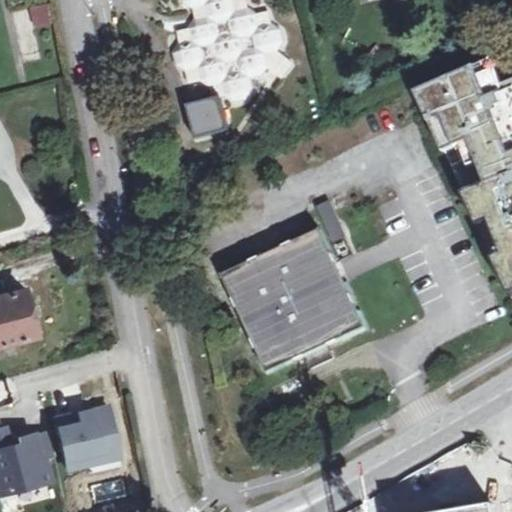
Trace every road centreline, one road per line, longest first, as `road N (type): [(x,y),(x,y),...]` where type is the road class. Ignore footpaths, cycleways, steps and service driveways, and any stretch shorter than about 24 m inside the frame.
road 1 (unclassified): [(113,209),(184,511)]
road 2 (tertiary): [(298,511),(511,393)]
road 3 (unclassified): [(74,0),(113,209)]
